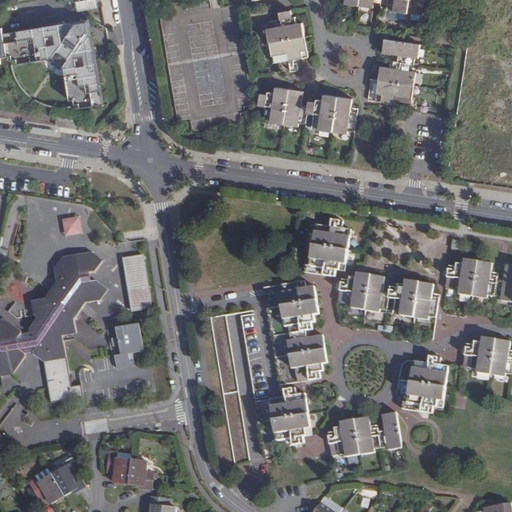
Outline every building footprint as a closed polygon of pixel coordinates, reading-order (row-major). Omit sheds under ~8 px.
[(194,132),(243,125),(241,113),(253,111),(249,87),(235,6),(222,8),(220,0),(210,0),(212,8),(211,9),(209,0),(200,0),(177,4),(159,7),(179,122),(191,120),(194,132)] [(381,0),(381,3),(388,4),(387,8),(394,9),(394,11),(422,15),(423,10),(429,11),(431,0),(428,0),(381,0)] [(289,60),(294,59),(308,57),(303,22),(297,23),(295,16),(293,17),(291,10),(280,12),(281,19),(272,20),(273,27),(268,28),(272,56),(274,55),(275,62),(289,60)] [(4,34),(8,57),(12,56),(13,61),(18,60),(18,65),(53,59),(54,62),(60,67),(64,66),(70,100),(75,99),(76,104),(81,103),(81,108),(104,104),(93,37),(72,22),(4,34)] [(1,58),(8,57),(4,34),(4,33),(3,26),(0,26),(0,62),(2,62),(1,58)] [(511,60),(511,31),(496,30),(493,58),(511,60)] [(390,102),(395,103),(409,105),(410,98),(411,99),(416,71),(411,70),(413,57),(418,58),(420,45),(385,39),(383,52),(399,55),(402,56),(401,62),(400,68),(397,68),(381,65),(379,80),(376,100),(390,102)] [(369,99),(376,100),(379,80),(372,79),(369,99)] [(301,111),(302,107),(304,92),(276,87),(275,93),(269,92),(268,95),(261,93),(259,105),(266,107),(265,116),(272,117),(271,122),(298,126),(299,120),(301,111)] [(511,123),(511,92),(487,90),(484,120),(511,123)] [(308,112),(301,111),(299,120),(314,123),(313,127),(320,128),(320,129),(347,133),(349,128),(355,129),(357,118),(350,117),(350,114),(353,98),(325,94),(324,100),(318,99),(318,102),(310,100),(309,108),(308,112)] [(57,125),(78,129),(80,119),(58,116),(57,125)] [(45,185),(44,196),(65,197),(66,186),(45,185)] [(79,216),(62,219),(65,236),(82,233),(79,216)] [(308,264),(307,271),(336,275),(337,270),(342,271),(343,263),(347,264),(352,229),(344,228),(345,222),(334,220),(333,226),(319,224),(312,265),(308,264)] [(453,239),(451,249),(460,250),(462,240),(453,239)] [(80,275),(94,272),(95,272),(104,260),(94,253),(62,257),(54,268),(57,282),(47,296),(32,298),(36,319),(28,330),(36,336),(80,275)] [(142,255),(123,258),(131,310),(151,307),(142,255)] [(452,268),(449,288),(462,290),(461,294),(489,298),(489,294),(504,296),(503,300),(511,301),(511,265),(509,265),(506,281),(499,280),(500,276),(492,274),(494,263),(467,259),(466,264),(458,262),(457,269),(452,268)] [(95,282),(94,272),(80,275),(36,336),(18,338),(18,339),(1,342),(0,343),(0,348),(5,352),(19,350),(38,347),(82,284),(95,282)] [(343,280),(339,302),(354,305),(353,307),(381,311),(381,309),(396,311),(396,314),(430,319),(431,316),(438,317),(441,297),(434,296),(436,284),(408,280),(407,284),(401,284),(400,288),(392,287),(391,294),(384,293),(386,277),(359,272),(358,277),(351,276),(350,281),(343,280)] [(266,287),(282,384),(323,378),(322,372),(325,371),(324,363),(329,363),(324,335),(309,337),(308,331),(315,330),(314,323),(317,322),(316,315),(321,314),(316,286),(305,288),(304,280),(266,287)] [(97,282),(95,282),(82,284),(38,347),(33,354),(44,361),(51,402),(84,397),(82,383),(70,385),(62,335),(76,333),(74,319),(86,302),(100,300),(108,288),(97,282)] [(211,317),(235,462),(249,459),(226,315),(211,317)] [(18,339),(18,338),(22,333),(21,330),(1,317),(0,317),(0,370),(1,378),(13,376),(26,358),(25,353),(19,350),(5,352),(0,348),(0,343),(1,342),(18,339)] [(115,354),(117,368),(134,365),(133,360),(129,360),(128,353),(144,350),(139,323),(117,327),(119,338),(110,339),(111,347),(120,345),(121,354),(115,354)] [(390,333),(392,327),(379,324),(377,329),(390,333)] [(469,347),(466,366),(479,368),(479,371),(507,376),(507,373),(511,373),(511,353),(510,353),(511,344),(511,341),(484,338),(483,342),(476,341),(475,348),(469,347)] [(405,400),(404,408),(433,413),(435,401),(439,401),(438,407),(444,408),(450,365),(437,363),(438,357),(431,356),(430,362),(413,360),(407,401),(405,400)] [(256,401),(265,457),(280,454),(279,448),(305,443),(304,434),(308,433),(308,437),(315,435),(307,393),(299,394),(298,388),(285,391),(286,396),(256,401)] [(390,449),(403,447),(397,412),(384,415),(386,430),(379,432),(379,427),(372,428),(370,417),(342,421),(342,426),(335,427),(336,432),(329,433),(333,456),(347,453),(348,456),(376,451),(376,449),(389,446),(390,449)] [(131,485),(134,461),(118,459),(119,455),(111,454),(109,466),(108,473),(116,474),(115,483),(131,485)] [(79,473),(82,472),(73,458),(64,463),(67,468),(54,475),(67,496),(79,489),(80,491),(88,486),(79,473)] [(146,489),(153,489),(154,484),(155,474),(147,473),(148,463),(134,461),(131,485),(146,486),(146,489)] [(67,496),(54,475),(41,483),(38,479),(31,484),(41,501),(49,497),(53,504),(67,496)] [(168,500),(152,498),(152,505),(154,506),(152,511),(176,511),(177,508),(167,507),(168,500)] [(336,511),(322,502),(315,511),(336,511)] [(511,511),(511,506),(511,503),(480,508),(481,511),(511,511)]
